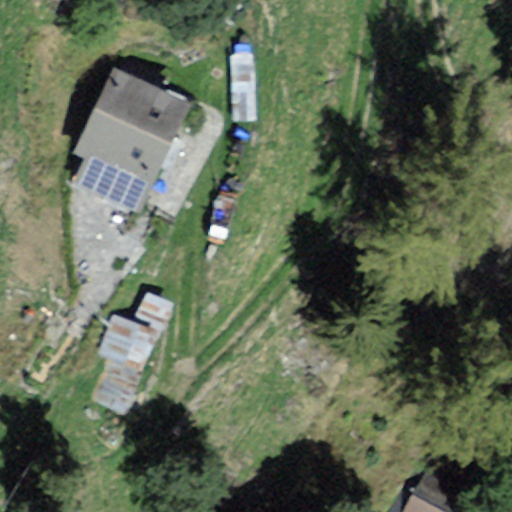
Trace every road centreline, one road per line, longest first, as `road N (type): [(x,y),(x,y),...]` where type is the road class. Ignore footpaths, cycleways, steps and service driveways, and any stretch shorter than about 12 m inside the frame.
road 1 (track): [(211,134),(182,339),(185,353),(204,356),(331,211),(357,143),(382,0)]
road 2 (track): [(429,0),(438,55),(476,136),(478,213),(487,223),(500,221),(511,201)]
